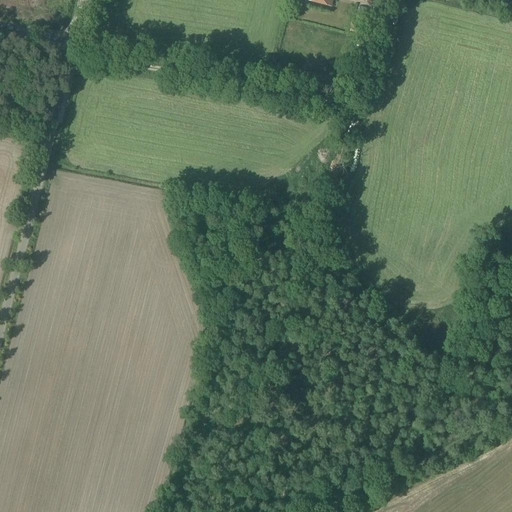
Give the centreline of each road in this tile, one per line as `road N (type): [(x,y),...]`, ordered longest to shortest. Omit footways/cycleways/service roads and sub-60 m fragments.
road 1 (track): [(379,0),(349,112),(77,49)]
road 2 (unclassified): [(0,341),(77,49)]
road 3 (track): [(511,417),(326,511)]
